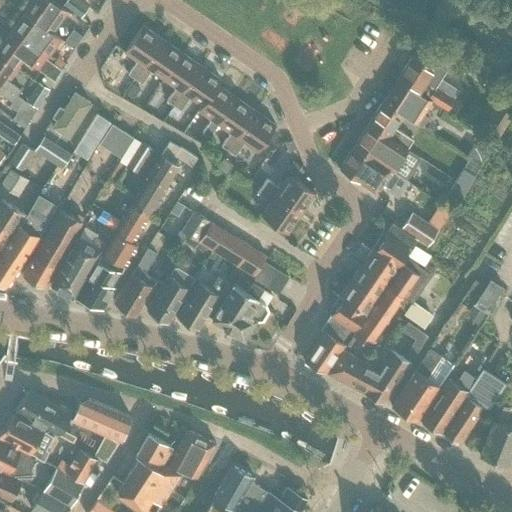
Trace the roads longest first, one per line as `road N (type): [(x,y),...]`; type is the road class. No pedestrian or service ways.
road 1 (residential): [(271,371),(359,228),(357,207),(303,132)]
road 2 (residential): [(271,371),(117,328),(0,311)]
road 3 (residential): [(348,499),(188,426),(145,416)]
road 4 (residential): [(303,132),(287,95),(190,32),(160,0)]
road 5 (residential): [(511,498),(373,423)]
